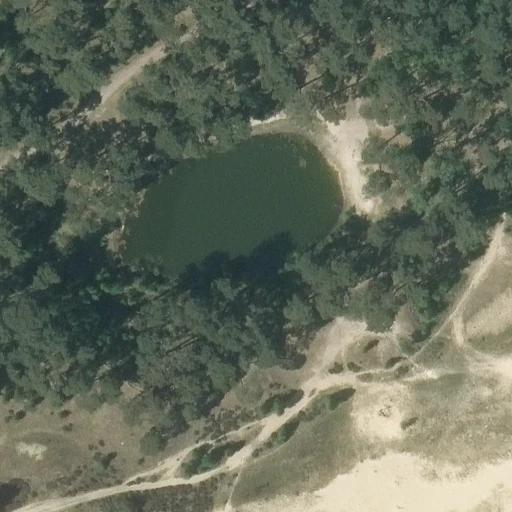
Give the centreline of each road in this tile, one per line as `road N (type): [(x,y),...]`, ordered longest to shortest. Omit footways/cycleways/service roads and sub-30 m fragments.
road 1 (unknown): [(511,13),(509,58),(495,89),(494,246),(456,318),(397,365),(350,380),(295,415)]
road 2 (track): [(0,170),(131,67),(244,0)]
road 3 (unknown): [(295,415),(201,474),(76,489),(27,511)]
